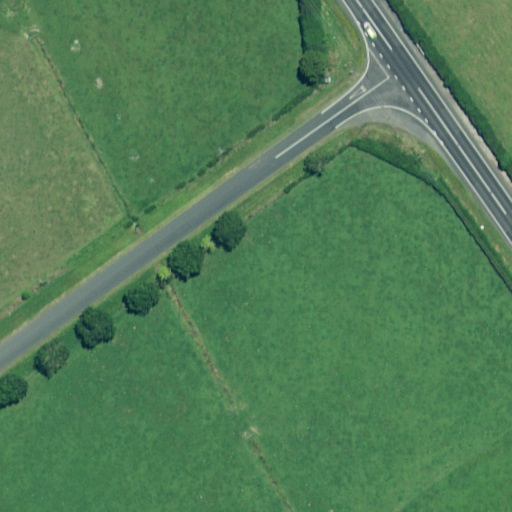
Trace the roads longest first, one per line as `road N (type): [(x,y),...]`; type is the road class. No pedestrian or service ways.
road 1 (unclassified): [(0,364),(404,69)]
road 2 (primary): [(511,220),(404,69)]
